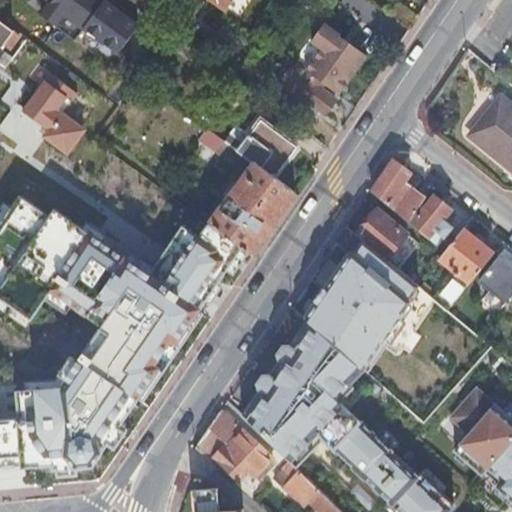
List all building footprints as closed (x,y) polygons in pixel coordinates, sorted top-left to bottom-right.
[(117,56),(138,29),(107,7),(98,0),(82,0),(81,2),(77,6),(72,2),(73,0),(40,0),(49,6),(40,18),(74,43),(83,32),(99,43),(100,52),(108,57),(116,56),(117,56)] [(162,0),(127,0),(150,17),(162,0)] [(202,4),(196,0),(169,0),(192,17),(202,4)] [(220,0),(203,0),(223,14),(229,6),(220,0)] [(396,6),(389,16),(409,30),(417,18),(399,5),(396,6)] [(0,49),(8,39),(13,42),(17,37),(0,24),(0,49)] [(321,50),(311,65),(343,88),(364,57),(322,27),(311,43),(321,50)] [(0,68),(4,71),(12,61),(5,55),(0,60),(0,68)] [(281,84),(324,116),(334,102),(319,91),(323,86),(305,73),(289,62),(285,67),(291,71),(281,84)] [(323,86),(337,96),(343,88),(311,65),(305,73),(323,86)] [(285,67),(275,80),(281,84),(291,71),(285,67)] [(72,89),(48,71),(19,109),(47,130),(41,138),(67,157),(87,130),(57,109),(72,89)] [(511,171),(511,107),(502,99),(470,137),(511,171)] [(0,108),(0,143),(23,158),(39,133),(0,108)] [(249,161),(254,165),(273,179),(296,148),(260,121),(254,118),(243,133),(235,128),(224,142),(249,161)] [(200,139),(217,152),(224,142),(208,130),(200,139)] [(242,172),(249,161),(224,142),(217,152),(242,172)] [(73,182),(136,222),(156,191),(94,150),(73,182)] [(391,163),(370,193),(408,224),(426,199),(415,190),(405,183),(411,175),(396,164),(391,163)] [(208,226),(251,255),(293,194),(273,179),(254,165),(237,187),(231,183),(225,191),(231,195),(208,226)] [(421,183),(411,175),(405,183),(415,190),(421,183)] [(0,469),(43,466),(55,475),(92,468),(200,310),(209,316),(251,255),(208,226),(199,239),(183,228),(152,273),(54,206),(48,214),(20,195),(0,223),(0,295),(30,316),(46,292),(98,327),(59,385),(0,390),(0,469)] [(409,226),(428,241),(435,232),(443,239),(451,229),(442,222),(450,211),(434,198),(409,226)] [(364,243),(386,262),(407,237),(377,212),(356,237),(364,243)] [(452,273),(469,286),(493,255),(462,230),(443,254),(438,260),(452,273)] [(443,239),(435,232),(428,241),(435,248),(443,239)] [(418,247),(407,237),(386,262),(397,272),(418,247)] [(364,243),(308,322),(315,327),(360,367),(417,289),(397,272),(386,262),(364,243)] [(511,258),(504,251),(500,256),(510,265),(511,263),(511,258)] [(482,301),(498,314),(511,296),(511,263),(510,265),(500,256),(478,282),(489,292),(482,301)] [(469,286),(452,273),(431,300),(446,313),(469,286)] [(466,373),(489,349),(457,320),(435,344),(466,373)] [(315,327),(247,425),(288,465),(313,430),(396,511),(448,511),(453,507),(333,403),(360,367),(315,327)] [(418,404),(447,368),(421,348),(408,364),(406,363),(390,383),(418,404)] [(511,422),(476,392),(452,419),(472,436),(463,446),(488,468),(505,483),(500,488),(511,498),(511,422)] [(195,449),(211,463),(214,460),(250,493),(260,482),(255,478),(272,459),(226,414),(219,414),(195,449)] [(338,511),(288,465),(281,471),(291,482),(283,490),(303,508),(308,503),(316,511),(338,511)] [(273,480),(283,490),(291,482),(281,471),(273,480)] [(191,491),(191,494),(192,494),(193,511),(219,511),(218,490),(191,491)]
